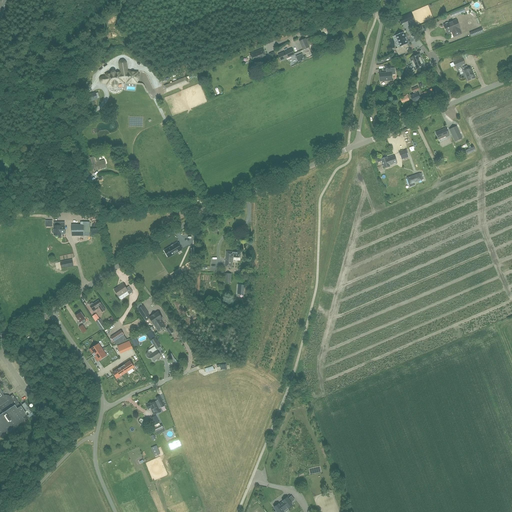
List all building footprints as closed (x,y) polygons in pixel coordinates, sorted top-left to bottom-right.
[(446,33),(451,31),(453,36),(461,33),(458,28),(459,27),(455,19),(447,22),(446,21),(444,22),(444,23),(442,24),(446,33)] [(471,37),(483,32),(481,27),(469,32),(471,37)] [(403,32),(395,35),(400,47),(401,47),(402,49),(397,51),(399,55),(406,51),(405,48),(408,47),(407,44),(408,44),(406,40),(405,36),(404,36),(403,32)] [(306,39),(309,47),(316,45),(312,37),(306,39)] [(309,47),(305,38),(299,41),(303,50),(309,47)] [(250,54),(253,63),(266,58),(262,49),(250,54)] [(291,49),(278,55),(280,61),(294,55),(291,49)] [(414,52),(405,56),(408,62),(410,60),(412,64),(422,60),(420,54),(415,56),(414,52)] [(302,54),(296,57),(298,62),(304,59),(302,54)] [(465,64),(463,59),(468,57),(467,54),(461,54),(451,58),(456,68),(465,64)] [(420,68),(425,66),(422,60),(412,64),(413,68),(411,69),(413,75),(422,71),(420,68)] [(475,78),(470,67),(468,68),(467,65),(463,67),(464,70),(463,70),(468,81),(475,78)] [(392,80),(391,76),(392,74),(395,74),(394,67),(388,68),(389,72),(379,73),(380,81),(392,80)] [(126,82),(136,83),(136,81),(138,80),(138,75),(137,74),(137,72),(133,72),(133,71),(131,70),(131,72),(124,71),(115,73),(115,71),(114,71),(113,71),(112,71),(111,72),(111,74),(110,74),(109,73),(108,74),(107,74),(106,74),(106,76),(102,77),(101,77),(101,78),(100,79),(100,82),(101,82),(102,82),(103,83),(107,82),(107,84),(112,84),(113,86),(113,87),(114,87),(115,87),(116,87),(117,86),(117,85),(117,83),(126,82)] [(186,77),(163,86),(166,93),(188,84),(186,77)] [(417,94),(417,92),(419,90),(417,86),(411,89),(413,92),(414,95),(411,96),(413,102),(420,99),(418,93),(417,94)] [(427,91),(424,92),(422,93),(423,97),(425,96),(435,92),(433,88),(428,90),(429,90),(427,91)] [(83,96),(83,97),(78,99),(80,105),(97,100),(95,93),(83,96)] [(462,139),(457,126),(453,128),(449,130),(453,137),(455,142),(462,139)] [(445,136),(446,136),(449,135),(445,128),(435,132),(438,139),(445,136)] [(405,150),(398,152),(401,159),(407,157),(405,150)] [(381,159),(384,168),(390,166),(389,165),(396,163),(394,155),(387,157),(381,159)] [(106,168),(104,160),(95,162),(94,156),(90,157),(93,168),(97,168),(98,170),(106,168)] [(407,178),(409,185),(422,180),(423,179),(421,173),(407,178)] [(84,237),(84,236),(89,236),(89,222),(83,222),(83,225),(71,225),(71,237),(84,237)] [(65,234),(65,226),(60,226),(54,226),(54,235),(58,235),(58,237),(61,237),(61,234),(65,234)] [(178,243),(168,248),(172,256),(182,251),(178,243)] [(232,257),(240,258),(241,253),(226,252),(225,268),(231,268),(232,257)] [(60,262),(61,269),(73,267),(72,260),(60,262)] [(182,272),(173,278),(175,282),(175,283),(179,280),(184,277),(182,272)] [(119,297),(127,291),(129,294),(133,292),(129,286),(126,288),(123,284),(114,290),(119,297)] [(193,301),(199,301),(199,297),(193,297),(193,296),(196,297),(196,293),(191,292),(190,303),(193,303),(193,301)] [(90,306),(90,307),(93,311),(96,309),(97,310),(99,308),(102,313),(105,310),(99,301),(93,305),(93,304),(92,304),(90,305),(90,306)] [(143,305),(138,309),(143,317),(149,314),(143,305)] [(152,316),(150,317),(151,318),(150,318),(154,324),(155,324),(161,319),(163,318),(159,311),(156,313),(152,315),(152,316)] [(75,316),(80,323),(82,322),(83,324),(86,322),(84,320),(85,319),(81,313),(75,316)] [(100,319),(96,322),(102,330),(106,327),(100,319)] [(166,327),(161,319),(155,324),(159,331),(166,327)] [(87,331),(83,325),(79,328),(83,334),(87,331)] [(121,330),(110,337),(113,342),(124,334),(121,330)] [(156,349),(160,346),(154,336),(152,338),(152,340),(151,341),(156,349)] [(120,352),(131,346),(129,341),(117,346),(120,352)] [(94,356),(103,350),(99,344),(90,350),(94,356)] [(106,355),(103,350),(94,356),(97,361),(106,355)] [(151,358),(154,361),(161,357),(157,351),(153,353),(152,352),(150,351),(149,351),(147,352),(146,354),(146,355),(147,357),(148,358),(150,358),(151,358)] [(171,361),(176,370),(179,368),(179,366),(175,359),(171,361)] [(124,365),(121,367),(125,373),(134,367),(130,361),(124,365)] [(125,373),(121,367),(119,369),(113,372),(117,378),(125,373)] [(0,436),(24,420),(22,417),(26,414),(12,395),(9,397),(8,397),(5,396),(2,393),(3,393),(0,388),(0,436)] [(150,409),(154,416),(161,412),(157,404),(158,403),(161,408),(164,406),(160,396),(156,398),(157,401),(153,403),(152,402),(148,404),(146,405),(148,410),(150,409)] [(33,415),(25,403),(24,402),(23,403),(22,404),(28,414),(27,415),(28,417),(33,415)] [(159,423),(156,416),(151,418),(153,423),(151,425),(155,432),(164,428),(160,422),(159,423)] [(276,510),(277,511),(282,511),(292,505),(291,503),(287,499),(287,498),(283,501),(283,502),(279,505),(278,504),(274,507),(276,510)]
